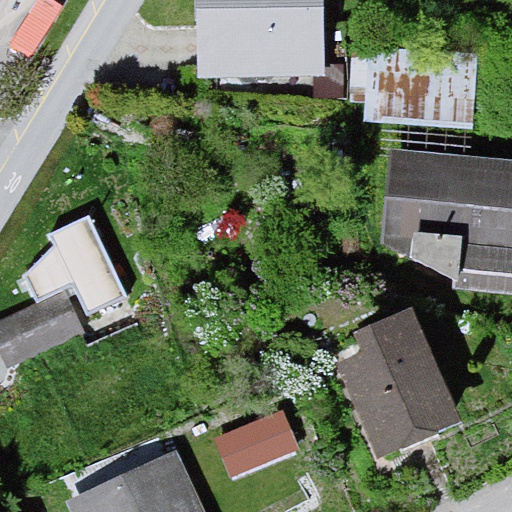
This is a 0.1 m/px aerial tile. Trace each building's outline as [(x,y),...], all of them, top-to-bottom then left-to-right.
[(315,0),(203,0),(204,61),(317,59),(315,0)] [(366,115),(473,120),(476,62),(369,58),(366,115)] [(511,173),(400,159),(386,264),(511,279),(511,173)] [(68,293),(0,321),(0,345),(9,366),(85,334),(68,293)] [(416,307),(331,344),(377,448),(462,411),(416,307)] [(234,475),(304,443),(285,402),(215,434),(234,475)] [(199,511),(173,449),(76,490),(84,511),(199,511)]
